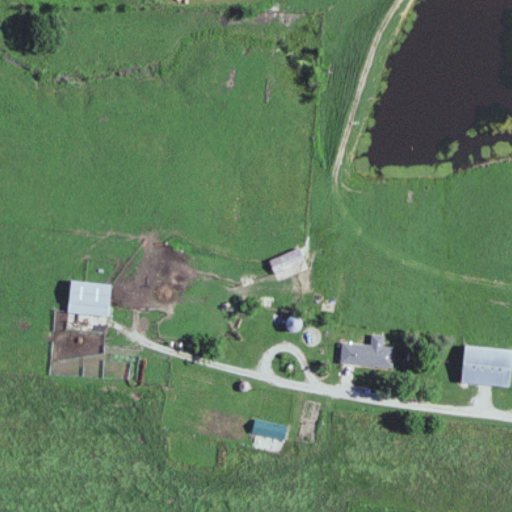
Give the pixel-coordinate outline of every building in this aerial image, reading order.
[(307,260),(300,246),(268,261),(274,274),(307,260)] [(194,277),(170,274),(165,313),(177,314),(180,293),(192,295),(194,277)] [(111,315),(112,282),(69,281),(68,313),(111,315)] [(393,366),(394,346),(383,346),(384,335),(371,334),(371,343),(342,342),(341,363),(393,366)] [(511,347),(463,346),(462,383),(511,384),(511,347)] [(289,427),(256,417),(252,431),(285,441),(289,427)]
